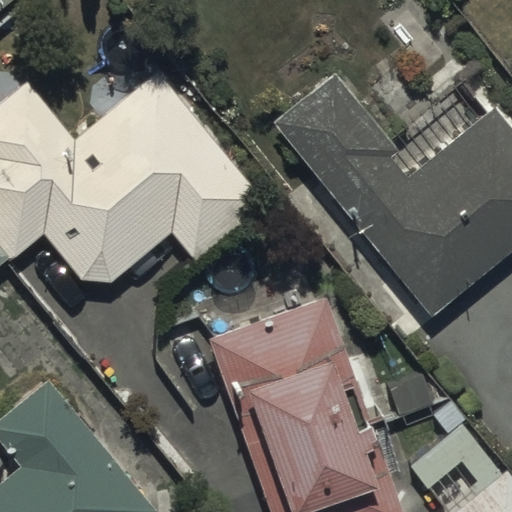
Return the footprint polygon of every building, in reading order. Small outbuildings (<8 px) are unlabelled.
[(254,186),(147,61),(67,129),(17,72),(0,86),(0,251),(2,250),(4,252),(39,222),(74,263),(105,266),(168,212),(191,239),(254,186)] [(511,229),(511,120),(487,90),(402,158),(324,62),(269,107),(425,299),(511,229)] [(317,281),(202,320),(219,370),(224,368),(272,511),(372,511),(398,503),(364,404),(358,406),(353,392),(345,395),(334,363),(344,360),(317,281)] [(122,511),(148,491),(39,361),(0,392),(0,429),(14,446),(0,457),(0,511),(122,511)] [(450,386),(426,404),(441,423),(403,453),(444,505),(434,511),(511,511),(511,472),(501,459),(497,462),(458,413),(465,407),(450,386)]
